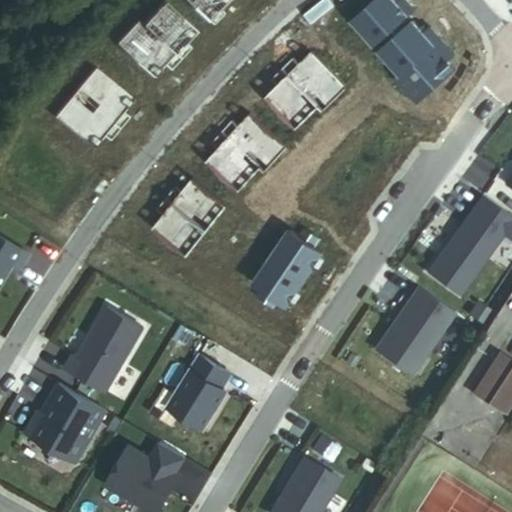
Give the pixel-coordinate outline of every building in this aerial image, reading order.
[(198,29),(165,0),(164,0),(144,21),(143,22),(182,58),(192,47),(186,42),(198,29)] [(226,0),(190,0),(214,24),(226,12),(220,7),(226,0)] [(172,69),(182,58),(143,22),(144,21),(139,16),(116,41),(155,76),(166,64),(172,69)] [(295,56),(284,67),(321,103),(320,104),(325,109),(349,86),(313,50),(301,61),(295,56)] [(136,99),(96,65),(75,89),(123,128),(132,117),(126,112),(136,99)] [(321,103),(284,67),(274,77),(279,83),(268,95),(299,126),(320,104),(321,103)] [(113,140),(123,128),(75,89),(54,113),(96,148),(107,135),(113,140)] [(235,118),(224,130),(263,164),(262,165),(268,170),(289,145),(252,111),(241,124),(235,118)] [(209,159),(242,188),(262,165),(263,164),(224,130),(214,142),(220,147),(209,159)] [(179,184),(169,196),(210,229),(230,204),(196,176),(185,189),(179,184)] [(511,237),(511,214),(481,191),(426,266),(459,289),(502,231),(511,237)] [(210,229),(169,196),(159,208),(165,213),(155,225),(190,253),(210,229)] [(29,253),(0,236),(0,284),(12,263),(21,268),(29,253)] [(413,370),(455,310),(417,283),(375,344),(413,370)] [(110,389),(146,326),(110,305),(81,355),(76,353),(69,366),(110,389)] [(470,392),(505,414),(511,402),(511,357),(498,348),(470,392)] [(207,425),(230,387),(225,385),(233,371),(203,352),(172,404),(207,425)] [(78,460),(108,408),(62,381),(46,410),(42,417),(39,415),(29,432),(78,460)] [(177,470),(186,454),(140,426),(108,482),(159,511),(182,473),(177,470)] [(271,511),(319,511),(340,476),(304,454),(270,511),(271,511)]
